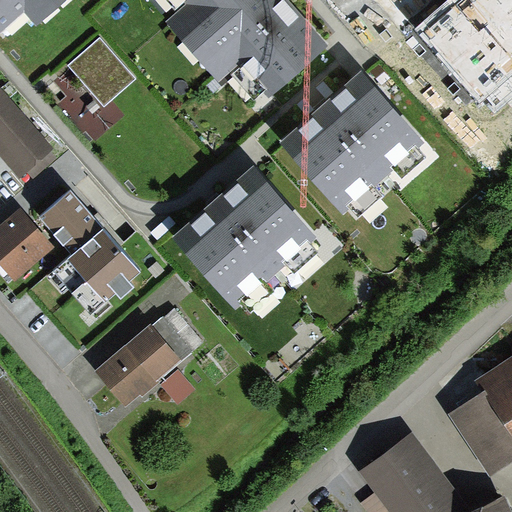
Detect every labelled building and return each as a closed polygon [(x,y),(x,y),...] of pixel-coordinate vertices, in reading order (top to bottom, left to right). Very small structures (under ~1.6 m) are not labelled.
[(0,0),(0,36),(26,13),(39,26),(64,0),(0,0)] [(291,0),(166,0),(178,12),(168,23),(220,80),(234,68),(266,103),(331,44),(291,0)] [(482,96),(511,70),(511,0),(460,0),(424,31),(482,96)] [(137,80),(99,37),(67,64),(105,106),(137,80)] [(363,69),(282,141),(344,214),(426,142),(363,69)] [(54,148),(0,87),(0,153),(21,178),(54,148)] [(256,166),(173,236),(236,310),(321,236),(256,166)] [(72,254),(53,272),(96,319),(145,269),(67,187),(37,215),(72,254)] [(56,247),(20,208),(0,225),(0,262),(16,280),(56,247)] [(151,322),(96,369),(125,404),(204,341),(175,307),(153,325),(151,322)] [(487,387),(448,412),(489,477),(511,463),(511,354),(479,376),(487,387)] [(189,375),(168,383),(175,401),(196,393),(189,375)] [(456,511),(467,503),(413,431),(361,472),(376,492),(363,503),(369,511),(456,511)] [(511,511),(511,505),(508,495),(471,511),(511,511)]
